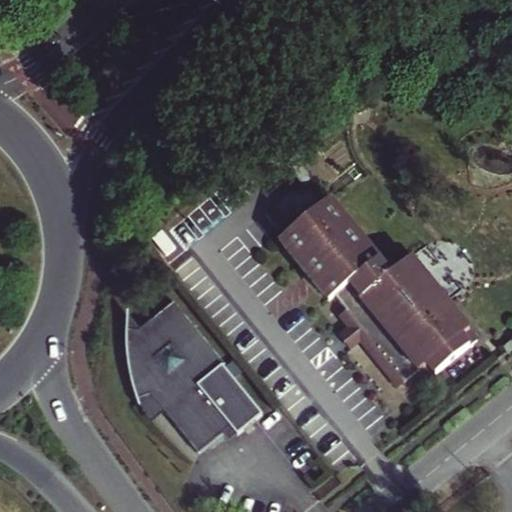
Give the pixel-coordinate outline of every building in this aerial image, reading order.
[(341,309),(400,381),(423,363),(430,372),(472,338),(406,256),(396,264),(385,249),(375,257),(327,197),(276,238),(325,298),(332,292),(344,307),(341,309)] [(189,350),(202,339),(173,303),(138,332),(124,332),(126,362),(128,377),(134,401),(149,396),(162,413),(197,456),(222,436),(230,429),(235,436),(236,437),(259,418),(189,350)] [(400,381),(341,309),(336,314),(344,325),(336,332),(349,348),(358,341),(393,386),(400,381)] [(138,332),(126,317),(124,324),(124,332),(138,332)] [(224,367),(202,339),(189,350),(259,418),(261,417),(222,368),(224,367)] [(149,396),(134,401),(135,405),(150,423),(162,413),(149,396)] [(230,429),(222,436),(227,442),(235,436),(230,429)]
